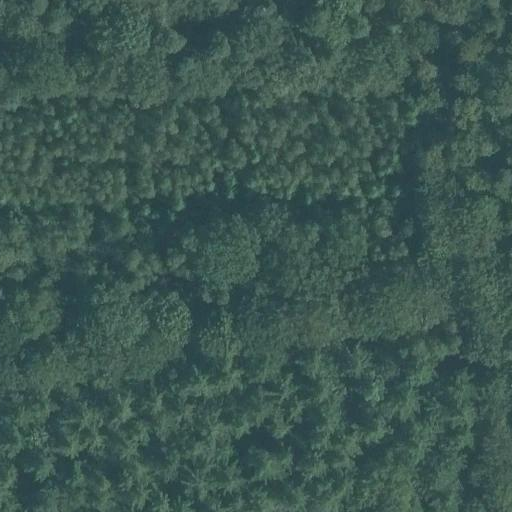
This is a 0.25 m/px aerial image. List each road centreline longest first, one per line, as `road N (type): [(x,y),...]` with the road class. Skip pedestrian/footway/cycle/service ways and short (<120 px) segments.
road 1 (track): [(0,385),(463,290)]
road 2 (track): [(463,290),(431,0)]
road 3 (track): [(480,511),(463,290)]
